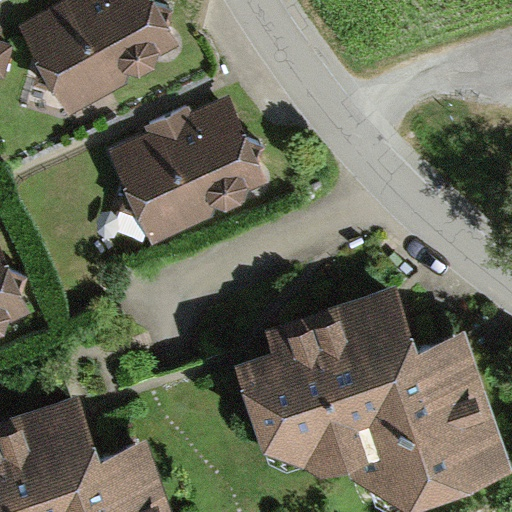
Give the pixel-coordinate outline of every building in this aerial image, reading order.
[(161,0),(50,0),(21,17),(43,54),(37,76),(59,82),(70,104),(128,75),(130,61),(142,63),(156,53),(159,40),(162,44),(181,33),(161,0)] [(0,36),(0,71),(5,73),(14,41),(0,36)] [(149,125),(113,142),(155,234),(208,210),(217,194),(231,199),(245,190),(249,177),(270,168),(231,90),(195,106),(191,98),(146,120),(149,125)] [(0,334),(6,332),(10,320),(28,311),(0,251),(0,334)] [(272,355),(236,368),(263,449),(319,481),(352,472),(355,484),(413,511),(511,476),(511,470),(465,338),(422,353),(400,293),(267,341),(272,355)] [(0,511),(164,511),(144,454),(98,469),(78,413),(0,439),(0,511)]
